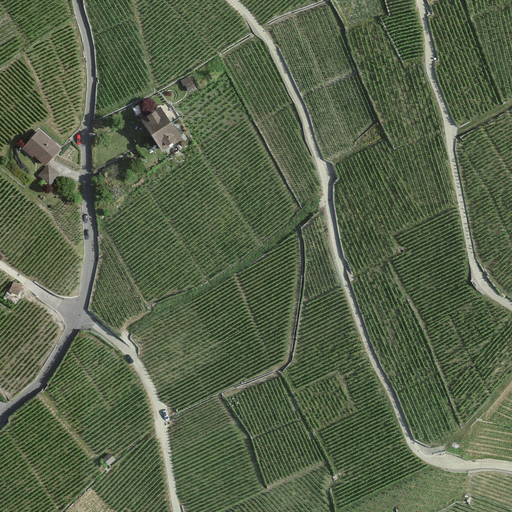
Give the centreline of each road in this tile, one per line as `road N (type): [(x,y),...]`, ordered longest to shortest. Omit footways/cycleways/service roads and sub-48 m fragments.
road 1 (track): [(511,466),(459,466),(428,460),(412,447),(355,309),(302,107),(260,29),(233,0)]
road 2 (residential): [(77,0),(91,60),(84,297),(41,383),(0,416)]
road 3 (track): [(511,306),(481,282),(471,258),(419,0)]
road 4 (track): [(171,511),(150,387),(133,357),(0,264)]
road 5 (track): [(326,195),(227,278),(135,322),(118,342)]
